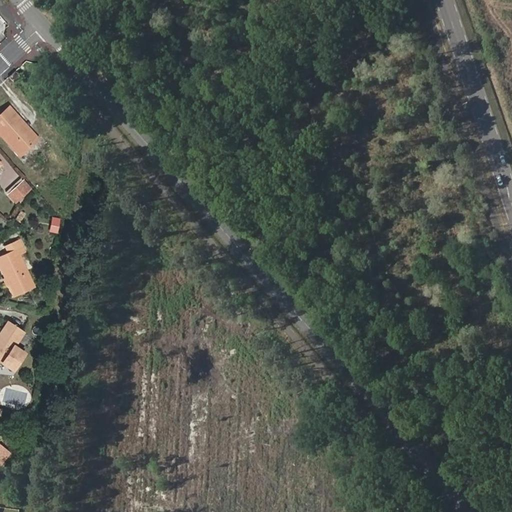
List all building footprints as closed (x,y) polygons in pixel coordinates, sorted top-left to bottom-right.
[(9,77),(14,83),(21,77),(16,71),(9,77)] [(0,114),(0,133),(20,155),(35,141),(20,125),(24,121),(10,106),(0,114)] [(35,141),(39,138),(24,121),(20,125),(35,141)] [(24,197),(29,193),(31,190),(23,180),(15,186),(24,197)] [(6,194),(15,205),(24,197),(15,186),(6,194)] [(16,221),(20,224),(25,216),(21,214),(16,221)] [(14,293),(35,284),(20,248),(0,255),(0,256),(3,264),(6,273),(10,282),(14,293)] [(0,363),(13,372),(25,354),(13,346),(22,333),(7,323),(0,332),(0,363)] [(0,463),(8,452),(0,445),(0,463)]
